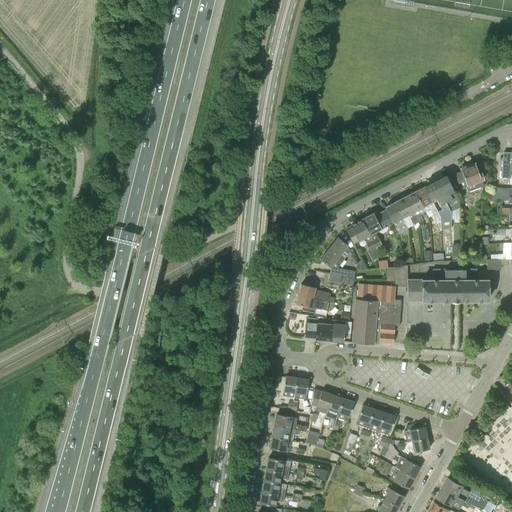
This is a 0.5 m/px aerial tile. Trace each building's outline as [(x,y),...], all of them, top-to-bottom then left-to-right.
[(511,149),(511,153),(503,153),(502,177),(510,178),(511,175),(511,174),(511,149)] [(478,172),(475,163),(468,166),(466,164),(462,166),(461,168),(460,169),(461,172),(454,175),(459,190),(467,187),(469,192),(484,186),(482,181),(484,180),(481,171),(478,172)] [(459,190),(454,175),(446,177),(445,176),(435,181),(448,210),(448,213),(459,207),(459,201),(454,203),(449,194),(454,191),(455,192),(459,190)] [(440,223),(447,221),(445,215),(448,213),(448,210),(435,181),(425,186),(439,215),(439,223),(440,223)] [(439,215),(425,186),(414,192),(424,212),(425,211),(427,216),(432,214),(433,215),(435,221),(439,223),(439,215)] [(495,200),(509,200),(509,197),(509,188),(495,188),(495,200)] [(418,223),(423,220),(420,214),(424,212),(414,192),(405,197),(418,223)] [(418,223),(405,197),(393,203),(406,228),(407,228),(402,218),(408,215),(409,219),(413,225),(418,223)] [(401,238),(405,235),(403,230),(406,228),(393,203),(385,207),(386,209),(393,223),(401,238)] [(511,208),(501,208),(501,214),(509,214),(509,216),(511,216),(511,208)] [(393,223),(386,209),(374,215),(373,213),(363,219),(378,248),(378,250),(383,247),(375,232),(381,229),(393,223)] [(353,244),(358,242),(364,238),(367,243),(366,244),(372,254),(378,250),(378,248),(363,219),(357,222),(356,220),(350,223),(351,225),(350,226),(345,228),(353,244)] [(354,277),(355,271),(337,268),(351,251),(347,247),(348,246),(337,238),(320,259),(330,267),(329,273),(354,277)] [(452,260),(462,260),(462,244),(452,244),(452,260)] [(424,260),(432,260),(432,251),(424,251),(424,260)] [(358,271),(367,270),(361,260),(352,266),(358,271)] [(407,279),(407,265),(387,268),(386,281),(394,281),(394,284),(399,284),(399,286),(407,287),(407,301),(455,301),(454,269),(446,270),(445,269),(432,269),(432,279),(407,279)] [(476,280),(477,269),(463,269),(454,269),(455,301),(487,301),(487,279),(476,280)] [(353,286),(354,277),(329,273),(328,281),(353,286)] [(339,304),(340,299),(330,297),(330,294),(328,294),(328,293),(315,290),(315,288),(301,284),(299,294),(338,304),(339,304)] [(394,299),(395,286),(358,284),(357,298),(355,298),(352,328),(351,342),(373,344),(379,344),(379,342),(393,343),(395,325),(398,325),(401,300),(394,299)] [(338,304),(299,294),(298,295),(296,304),(302,306),(301,310),(314,313),(316,308),(326,311),(328,303),(338,304)] [(349,321),(349,313),(341,312),(341,320),(349,321)] [(323,323),(315,323),(315,319),(307,318),(305,338),(315,338),(315,339),(330,340),(330,332),(329,331),(329,323),(323,323)] [(343,341),(345,321),(339,321),(338,324),(329,323),(329,331),(330,332),(330,340),(343,341)] [(294,393),(297,378),(285,376),(282,396),(288,397),(289,393),(294,393)] [(305,400),(308,380),(297,378),(294,393),(293,398),(305,400)] [(316,404),(320,388),(315,387),(311,403),(316,404)] [(326,414),(332,395),(321,391),(315,410),(326,414)] [(332,429),(335,420),(336,417),(343,399),(332,395),(326,414),(325,417),(333,420),(330,428),(332,429)] [(347,421),(354,402),(343,399),(336,417),(347,421)] [(367,428),(373,409),(362,405),(356,424),(367,428)] [(377,432),(384,413),(373,409),(367,428),(377,432)] [(388,436),(395,417),(384,413),(377,432),(388,436)] [(300,425),(296,424),(297,418),(292,417),(276,414),(274,426),(299,430),(306,431),(307,425),(301,424),(300,425)] [(415,429),(413,425),(406,427),(407,431),(404,432),(407,442),(411,441),(412,441),(426,438),(424,427),(415,429)] [(298,434),(299,430),(274,426),(272,436),(292,440),(293,434),(298,434)] [(318,438),(307,434),(305,443),(315,446),(318,438)] [(351,453),(356,436),(350,434),(344,451),(351,453)] [(290,452),(292,440),(272,436),(270,448),(286,451),(290,452)] [(325,440),(318,438),(315,446),(322,449),(325,440)] [(429,449),(426,438),(412,441),(411,441),(407,442),(409,449),(411,449),(413,457),(420,455),(420,451),(429,449)] [(414,478),(420,467),(401,457),(395,468),(414,478)] [(288,473),(289,467),(283,466),(284,461),(268,458),(266,469),(288,473)] [(408,489),(414,478),(395,468),(389,479),(408,489)] [(287,480),(288,473),(266,469),(264,481),(279,483),(280,478),(287,480)] [(325,481),(328,471),(322,469),(319,479),(325,481)] [(456,482),(448,477),(443,486),(472,501),(471,503),(485,511),(491,501),(471,491),(471,492),(463,488),(465,486),(456,481),(456,482)] [(284,495),(285,489),(278,488),(279,483),(264,481),(262,492),(284,495)] [(363,493),(365,489),(357,484),(350,481),(347,485),(354,489),(355,489),(363,493)] [(472,501),(443,486),(437,496),(453,506),(456,501),(462,505),(468,508),(471,503),(472,501)] [(398,507),(404,496),(387,487),(385,491),(387,493),(383,499),(398,507)] [(361,497),(363,493),(355,489),(354,489),(353,492),(361,497)] [(283,501),(284,495),(262,492),(260,503),(275,506),(276,500),(283,501)] [(395,511),(398,507),(383,499),(379,506),(377,505),(375,509),(380,511),(395,511)] [(456,511),(435,501),(430,510),(432,511),(456,511)]
